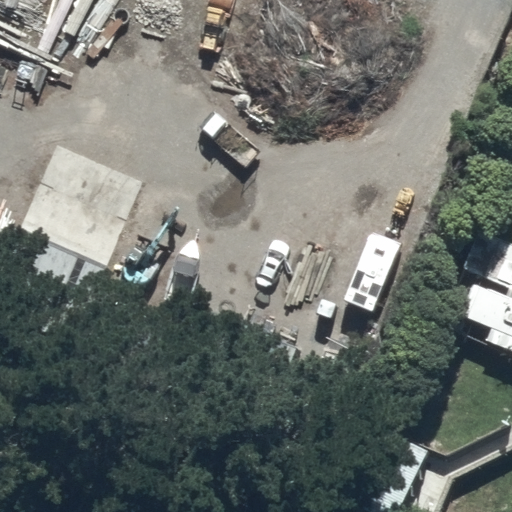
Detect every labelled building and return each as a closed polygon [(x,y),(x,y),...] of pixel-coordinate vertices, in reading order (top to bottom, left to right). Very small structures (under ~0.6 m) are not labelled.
[(315,275),(300,325),(338,336),(350,295),(330,289),(348,232),(363,237),(380,183),(369,180),(374,165),(336,153),(301,271),(315,275)] [(511,212),(504,210),(494,236),(511,243),(511,212)] [(113,290),(4,243),(0,251),(0,316),(86,354),(113,290)] [(511,254),(496,248),(478,290),(511,303),(511,254)] [(511,309),(478,296),(465,331),(493,342),(488,355),(456,342),(445,370),(511,395),(511,309)] [(303,355),(201,310),(175,369),(277,413),(303,355)] [(473,405),(468,384),(437,392),(442,414),(414,420),(422,451),(451,444),(453,450),(484,443),(483,438),(509,431),(500,398),(473,405)] [(511,511),(511,487),(501,511),(511,511)]
